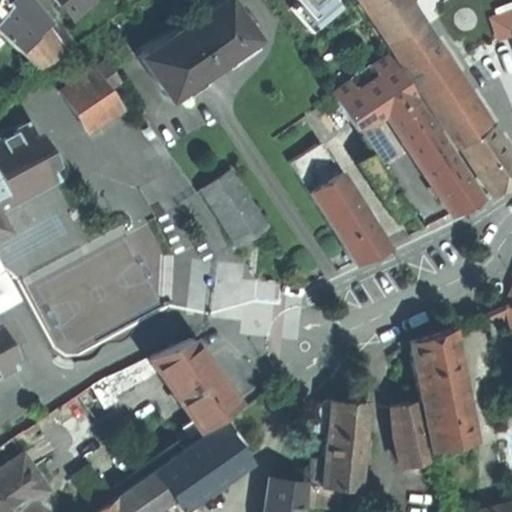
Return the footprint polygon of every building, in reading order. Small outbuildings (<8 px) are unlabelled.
[(18,48),(45,19),(29,0),(7,0),(6,1),(0,7),(0,32),(2,34),(18,48)] [(54,0),(68,15),(85,0),(54,0)] [(227,0),(216,0),(137,55),(166,96),(203,71),(253,36),(227,0)] [(334,0),(332,0),(333,0),(338,6),(315,25),(295,1),(288,7),(309,31),(339,6),(334,0)] [(294,0),(295,1),(315,25),(338,6),(333,0),(332,0),(294,0)] [(357,0),(454,146),(456,145),(484,128),(397,0),(357,0)] [(495,40),(511,34),(511,33),(511,8),(487,17),(495,40)] [(37,65),(63,49),(49,30),(57,24),(50,15),(45,19),(18,48),(37,65)] [(57,24),(49,30),(63,49),(71,43),(57,24)] [(414,97),(384,53),(330,92),(358,133),(372,123),(388,112),(414,97)] [(92,68),(106,88),(119,80),(105,59),(92,68)] [(58,90),(85,130),(119,107),(106,88),(92,68),(58,90)] [(481,198),(414,97),(388,112),(400,142),(449,215),(466,206),(481,198)] [(33,141),(23,123),(0,135),(0,225),(1,225),(0,223),(0,206),(53,179),(44,161),(33,141)] [(386,153),(372,123),(358,133),(356,134),(368,152),(376,163),(386,153)] [(511,176),(511,158),(490,125),(484,128),(456,145),(488,194),(503,183),(511,176)] [(37,138),(33,141),(44,161),(48,159),(47,153),(45,147),(41,142),(37,138)] [(306,191),(334,173),(315,144),(287,162),(306,191)] [(376,163),(368,152),(355,160),(396,219),(409,211),(376,163)] [(369,254),(385,246),(339,170),(334,173),(306,191),(352,262),(369,254)] [(227,171),(200,188),(235,243),(243,238),(245,241),(256,234),(254,231),(262,225),(227,171)] [(0,308),(19,298),(0,264),(0,308)] [(427,335),(406,343),(427,449),(470,439),(449,329),(427,335)] [(214,373),(188,337),(146,356),(156,370),(190,420),(196,428),(234,402),(214,373)] [(0,356),(0,372),(11,366),(4,354),(0,356)] [(110,388),(156,370),(146,356),(121,366),(102,376),(89,385),(100,402),(114,393),(110,388)] [(323,431),(326,398),(312,411),(310,430),(323,431)] [(355,488),(363,401),(344,399),(326,398),(323,431),(320,457),(318,485),(334,487),(355,488)] [(398,465),(424,460),(412,399),(390,404),(391,432),(398,465)] [(196,428),(190,420),(180,427),(186,436),(196,428)] [(175,507),(195,493),(198,497),(206,492),(207,494),(222,483),(221,482),(228,477),(225,472),(243,459),(239,453),(242,451),(238,445),(242,442),(237,436),(233,430),(226,435),(217,423),(152,469),(170,495),(176,504),(174,505),(175,507)] [(39,511),(29,497),(43,487),(31,470),(19,453),(0,465),(0,511),(39,511)] [(320,457),(307,456),(304,484),(318,485),(320,457)] [(89,504),(106,492),(89,467),(71,479),(89,504)] [(115,495),(121,511),(145,511),(170,495),(152,469),(115,495)] [(298,511),(301,483),(270,478),(264,511),(298,511)] [(318,485),(304,484),(302,502),(332,505),(334,487),(318,485)] [(90,511),(121,511),(115,495),(90,511)] [(511,511),(511,503),(477,511),(511,511)]
